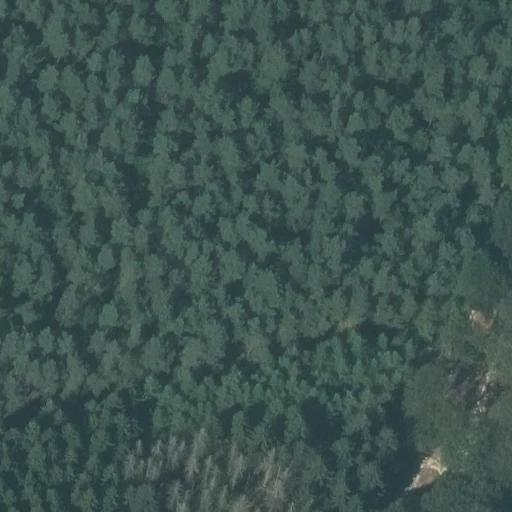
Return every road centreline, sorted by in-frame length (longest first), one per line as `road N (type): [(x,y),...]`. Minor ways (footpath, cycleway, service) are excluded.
road 1 (track): [(422,511),(511,252)]
road 2 (track): [(511,312),(439,511)]
